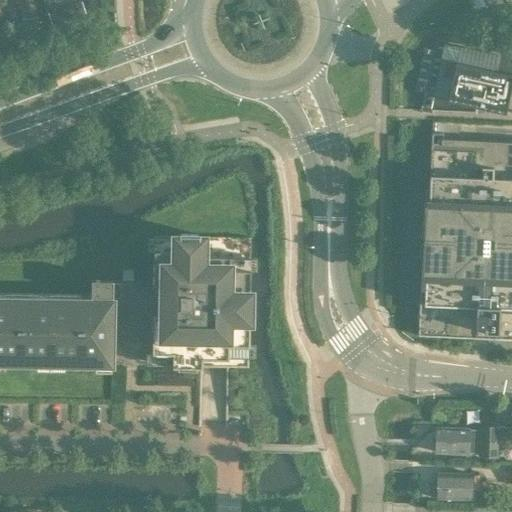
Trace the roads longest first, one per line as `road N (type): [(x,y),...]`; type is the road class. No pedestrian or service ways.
road 1 (residential): [(229,511),(231,448),(0,444)]
road 2 (primary): [(0,132),(162,74),(211,69)]
road 3 (primary): [(192,22),(137,52),(0,102)]
road 4 (tertiary): [(373,366),(335,315),(328,218)]
road 5 (tertiary): [(328,218),(338,184),(335,130),(310,67)]
road 6 (unclassified): [(370,511),(360,409),(373,366)]
road 7 (tertiary): [(270,89),(305,140),(328,218)]
road 8 (tertiary): [(373,366),(511,379)]
